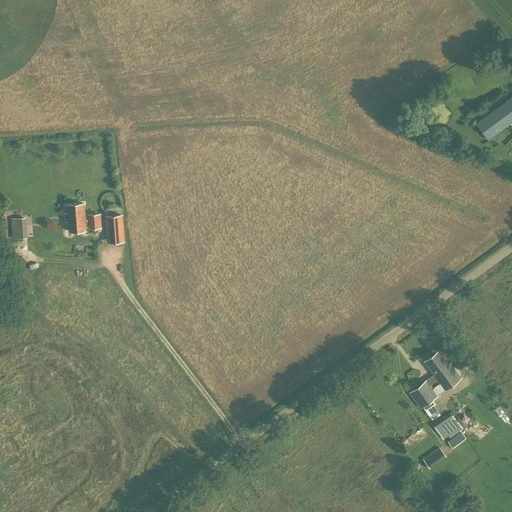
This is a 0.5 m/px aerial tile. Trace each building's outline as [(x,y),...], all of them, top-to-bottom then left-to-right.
[(511,96),(476,123),(488,140),(511,122),(511,96)] [(67,205),(69,231),(85,230),(83,204),(67,205)] [(101,213),(88,214),(89,228),(102,227),(101,213)] [(125,241),(123,214),(105,215),(107,242),(125,241)] [(449,365),(438,351),(425,361),(435,374),(433,375),(409,392),(420,408),(438,395),(431,384),(437,380),(444,390),(461,378),(451,364),(449,365)] [(431,415),(441,411),(437,402),(427,407),(431,415)] [(462,426),(451,411),(433,424),(443,439),(462,426)] [(488,434),(477,419),(448,441),(453,448),(475,431),(483,438),(488,434)] [(430,454),(423,459),(430,468),(447,456),(435,441),(426,448),(430,454)]
